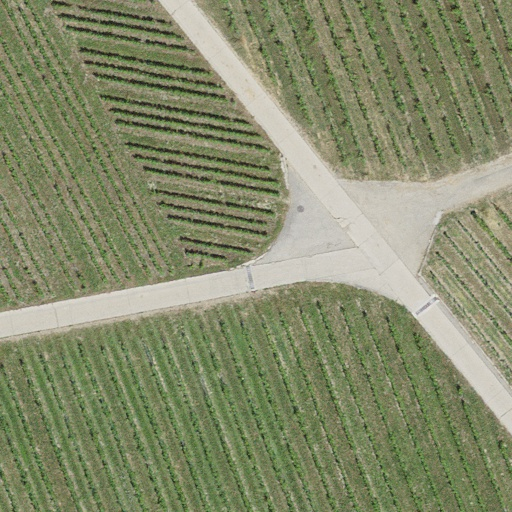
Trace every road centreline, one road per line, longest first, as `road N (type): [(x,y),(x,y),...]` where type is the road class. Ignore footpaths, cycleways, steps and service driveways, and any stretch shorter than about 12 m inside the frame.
road 1 (track): [(511,172),(371,226),(325,257),(0,320)]
road 2 (track): [(511,404),(178,0)]
